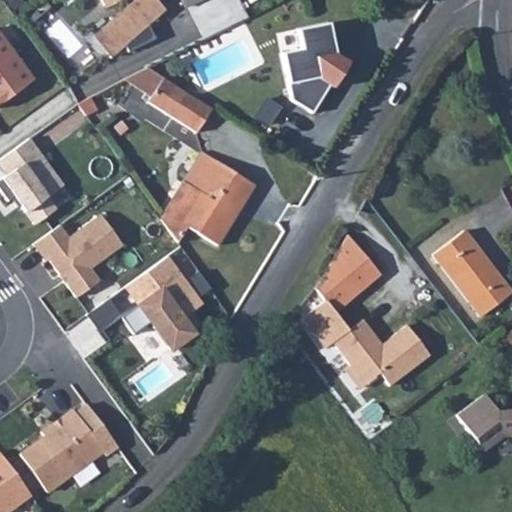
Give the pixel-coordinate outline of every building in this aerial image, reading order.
[(100,0),(104,6),(115,0),(124,0),(126,3),(91,33),(109,53),(122,42),(125,49),(152,35),(145,21),(162,6),(156,0),(100,0)] [(332,28),(301,33),(304,52),(283,56),(293,103),(314,117),(331,90),(335,93),(351,67),(339,61),(332,28)] [(0,31),(0,103),(34,79),(0,31)] [(191,97),(147,68),(125,79),(153,99),(151,103),(176,120),(191,97)] [(200,134),(214,112),(215,111),(191,97),(176,120),(200,134)] [(54,141),(87,121),(79,106),(45,126),(54,141)] [(29,137),(0,157),(0,168),(4,175),(0,178),(0,190),(7,200),(14,195),(34,223),(55,208),(47,196),(63,185),(29,137)] [(202,191),(182,221),(215,243),(254,185),(204,152),(185,179),(202,191)] [(160,218),(172,235),(182,221),(202,191),(185,179),(160,218)] [(59,224),(32,243),(44,260),(48,257),(76,295),(98,279),(89,267),(121,244),(99,213),(68,236),(59,224)] [(463,232),(433,255),(480,316),(511,294),(463,232)] [(355,332),(352,327),(345,332),(330,310),(378,274),(349,236),(314,290),(322,302),(299,317),(321,349),(329,343),(347,370),(354,365),(360,366),(369,379),(374,375),(384,389),(425,360),(404,329),(378,348),(364,327),(355,332)] [(168,253),(123,285),(141,310),(125,321),(137,338),(152,326),(168,348),(192,332),(181,317),(202,302),(168,253)] [(360,321),(352,327),(355,332),(364,327),(360,321)] [(354,365),(347,370),(342,373),(353,390),(369,379),(360,366),(354,365)] [(511,407),(498,410),(485,393),(457,414),(482,447),(501,434),(511,432),(511,407)] [(41,434),(16,452),(44,490),(100,449),(70,407),(38,430),(41,434)] [(0,511),(1,511),(27,494),(0,455),(0,511)]
